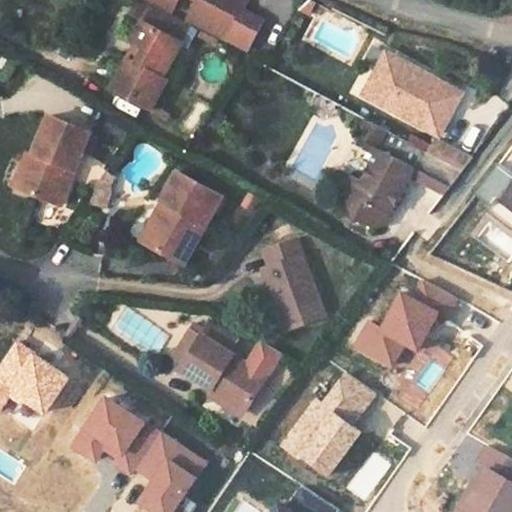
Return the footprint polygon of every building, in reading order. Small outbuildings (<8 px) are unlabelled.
[(142,45),(134,60),(127,55),(118,71),(110,86),(150,108),(166,78),(162,75),(181,40),(155,26),(164,8),(148,0),(147,0),(138,17),(128,37),(134,41),(142,45)] [(137,0),(130,12),(138,17),(147,0),(137,0)] [(162,0),(251,47),(266,19),(247,9),(250,0),(162,0)] [(155,26),(181,40),(190,23),(164,8),(155,26)] [(134,60),(142,45),(134,41),(127,55),(134,60)] [(383,70),(392,53),(385,49),(376,66),(383,70)] [(376,100),(426,128),(449,84),(392,53),(383,70),(376,66),(365,86),(380,94),(376,100)] [(112,68),(104,83),(110,86),(118,71),(112,68)] [(361,92),(376,100),(380,94),(365,86),(361,92)] [(34,154),(21,188),(62,205),(93,129),(51,113),(34,154)] [(365,117),(361,125),(365,127),(360,135),(365,147),(374,153),(387,129),(365,117)] [(353,173),(346,185),(355,220),(362,217),(377,226),(384,223),(412,174),(444,192),(461,168),(439,156),(426,150),(387,129),(374,153),(361,177),(353,173)] [(439,156),(446,143),(433,136),(426,150),(439,156)] [(470,157),(446,143),(439,156),(461,168),(470,157)] [(28,151),(14,186),(21,188),(34,154),(28,151)] [(511,171),(509,174),(498,165),(474,193),(485,202),(481,206),(508,231),(511,226),(511,171)] [(180,169),(163,200),(170,204),(148,244),(185,264),(224,193),(180,169)] [(100,181),(94,189),(89,210),(98,213),(102,197),(108,187),(100,181)] [(323,198),(338,200),(340,183),(325,181),(323,198)] [(163,200),(141,240),(148,244),(170,204),(163,200)] [(262,266),(287,331),(326,317),(296,236),(263,249),(269,263),(262,266)] [(390,370),(405,345),(417,351),(438,311),(398,290),(380,324),(369,317),(351,347),(390,370)] [(268,376),(231,352),(239,339),(222,329),(214,341),(201,333),(203,329),(192,322),(190,326),(183,337),(194,344),(184,360),(179,368),(214,389),(247,409),(268,376)] [(173,352),(184,360),(194,344),(183,337),(173,352)] [(69,376),(14,340),(0,362),(0,413),(10,397),(42,418),(69,376)] [(344,373),(324,403),(314,395),(278,443),(326,480),(363,432),(351,423),(354,425),(376,393),(344,373)] [(208,398),(241,419),(247,409),(214,389),(208,398)] [(161,432),(104,395),(69,448),(94,465),(103,451),(115,459),(112,464),(131,477),(161,432)] [(149,511),(176,511),(209,461),(163,432),(137,471),(150,479),(135,503),(149,511)] [(511,511),(511,459),(483,444),(474,461),(479,464),(452,511),(511,511)] [(336,511),(299,488),(287,508),(277,501),(269,511),(336,511)]
